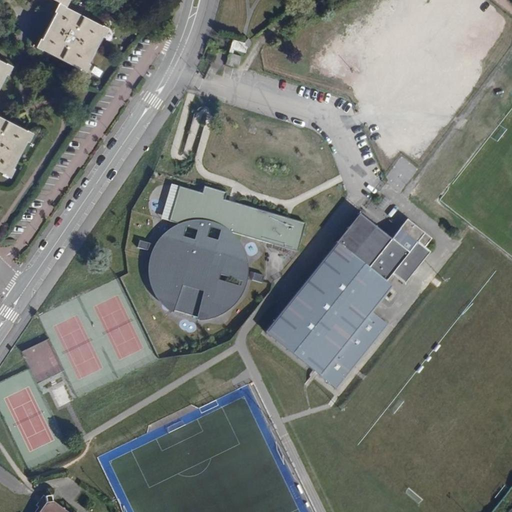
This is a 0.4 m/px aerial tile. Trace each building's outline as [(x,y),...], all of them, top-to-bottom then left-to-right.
[(65,6),(65,5),(58,2),(54,11),(55,11),(42,39),(40,38),(35,47),(41,50),(42,49),(80,68),(79,69),(86,72),(90,63),(88,62),(101,36),(103,37),(108,28),(102,24),(102,25),(65,6)] [(252,42),(249,38),(245,44),(233,40),(226,64),(233,67),(234,64),(239,64),(241,56),(232,53),(234,49),(246,52),(248,47),(250,47),(252,42)] [(0,60),(0,83),(5,74),(7,74),(12,65),(6,61),(5,63),(0,60)] [(0,116),(0,169),(4,172),(3,173),(9,176),(14,167),(12,166),(26,140),(28,141),(32,132),(26,129),(26,130),(0,116)] [(417,169),(400,157),(386,177),(402,189),(417,169)] [(156,298),(163,295),(177,299),(174,310),(198,319),(202,308),(215,310),(219,316),(231,308),(228,302),(236,296),(245,299),(248,289),(225,283),(226,277),(249,283),(251,274),(243,272),(245,262),(251,259),(245,245),(239,248),(206,238),(210,226),(298,252),(306,224),(256,209),(233,211),(223,208),(225,200),(227,193),(204,186),(202,193),(179,187),(169,222),(198,230),(195,241),(180,237),(176,231),(164,239),(167,245),(165,256),(156,253),(151,269),(159,272),(156,282),(150,284),(156,298)] [(233,211),(256,209),(225,200),(223,208),(233,211)] [(406,284),(417,271),(415,269),(418,265),(421,265),(431,253),(425,249),(433,240),(408,220),(392,239),(360,214),(337,243),(340,244),(269,334),(338,389),(353,371),(351,369),(353,366),(356,367),(371,348),(369,346),(373,342),(375,343),(390,325),(372,312),(393,287),(387,282),(393,274),(406,284)] [(147,251),(150,243),(139,241),(137,248),(147,251)] [(262,285),(259,293),(270,296),(272,289),(262,285)] [(71,402),(65,386),(53,391),(60,407),(71,402)] [(67,511),(52,501),(51,496),(46,497),(46,503),(39,511),(67,511)]
